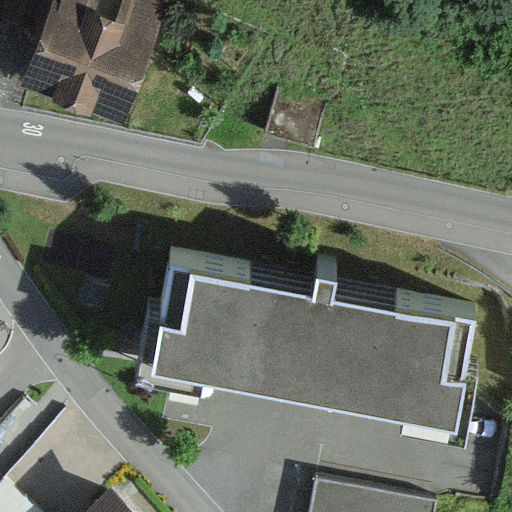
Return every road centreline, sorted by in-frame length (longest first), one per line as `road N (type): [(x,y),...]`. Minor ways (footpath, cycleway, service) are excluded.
road 1 (unclassified): [(511,231),(0,137)]
road 2 (residential): [(186,511),(101,419),(0,259)]
